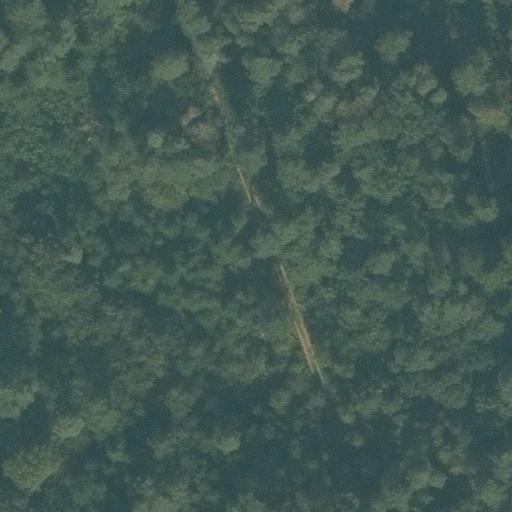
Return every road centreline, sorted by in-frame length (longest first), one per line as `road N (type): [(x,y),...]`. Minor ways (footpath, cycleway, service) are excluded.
road 1 (track): [(368,511),(178,0)]
road 2 (track): [(399,511),(511,463)]
